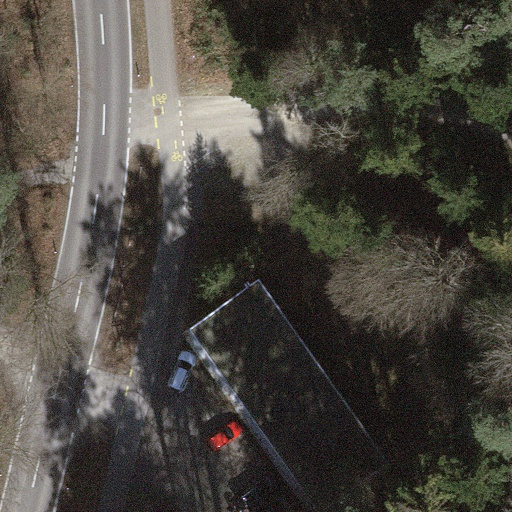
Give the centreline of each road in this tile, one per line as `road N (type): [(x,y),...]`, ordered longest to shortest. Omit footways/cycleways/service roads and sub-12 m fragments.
road 1 (tertiary): [(26,511),(90,258),(104,157),(101,0)]
road 2 (track): [(0,180),(174,139),(438,120)]
road 3 (track): [(233,133),(390,387)]
road 4 (track): [(0,321),(56,376),(136,414),(203,511)]
